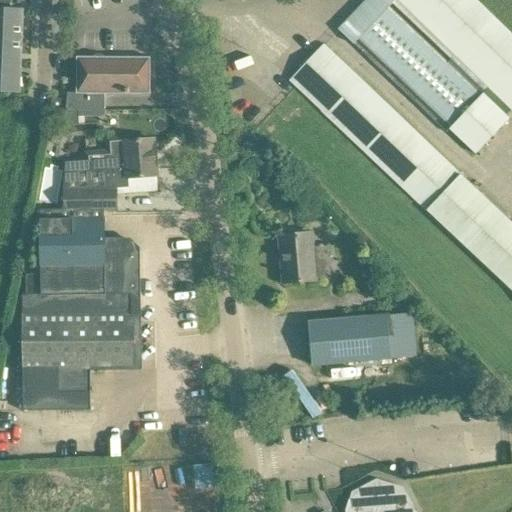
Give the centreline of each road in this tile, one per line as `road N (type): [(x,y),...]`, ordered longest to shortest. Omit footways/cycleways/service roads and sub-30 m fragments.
road 1 (unclassified): [(255,511),(201,111),(172,0)]
road 2 (unknown): [(181,23),(241,13),(320,30),(375,66),(428,123),(511,191)]
